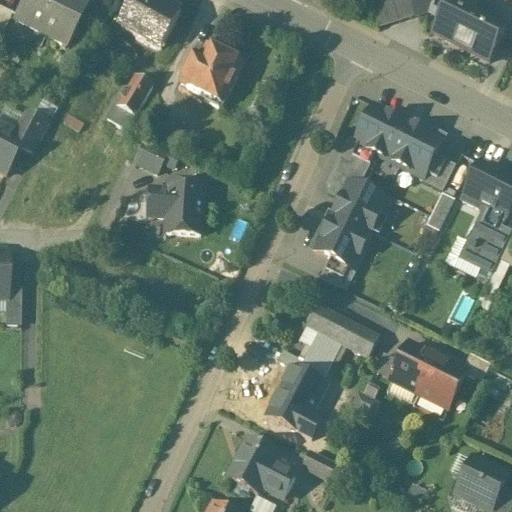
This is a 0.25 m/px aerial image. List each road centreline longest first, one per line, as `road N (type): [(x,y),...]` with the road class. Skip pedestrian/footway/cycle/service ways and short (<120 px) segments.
road 1 (residential): [(357,48),(146,511)]
road 2 (tertiary): [(357,48),(511,125)]
